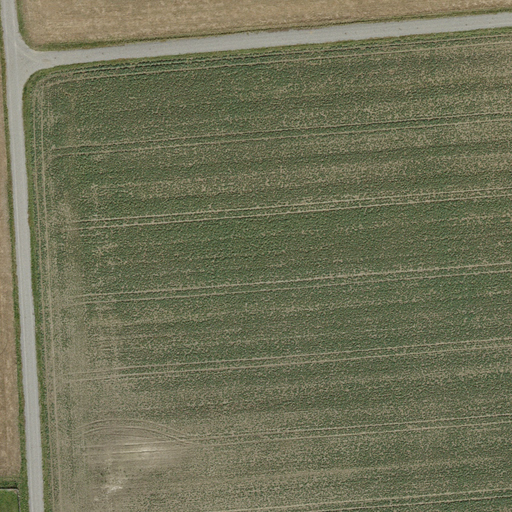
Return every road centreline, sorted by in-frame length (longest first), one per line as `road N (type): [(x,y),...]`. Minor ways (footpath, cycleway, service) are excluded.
road 1 (track): [(38,511),(13,0)]
road 2 (track): [(15,61),(511,22)]
